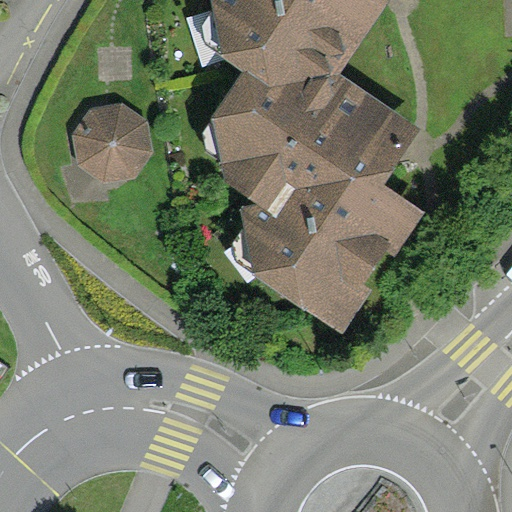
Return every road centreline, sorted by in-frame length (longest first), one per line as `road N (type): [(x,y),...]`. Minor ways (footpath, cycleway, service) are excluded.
road 1 (residential): [(281,464),(186,409),(124,399),(75,414),(41,305),(0,247)]
road 2 (secondary): [(426,450),(367,427),(335,430),(281,464)]
road 3 (secondary): [(511,349),(426,450)]
